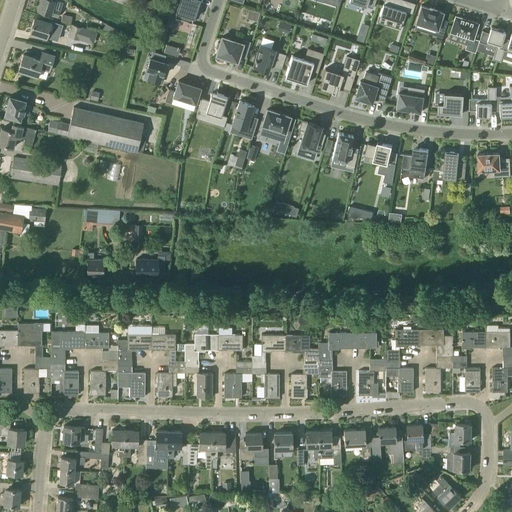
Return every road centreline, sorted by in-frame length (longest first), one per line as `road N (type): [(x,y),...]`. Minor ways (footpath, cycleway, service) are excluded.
road 1 (track): [(0,285),(335,295),(511,279)]
road 2 (residential): [(511,133),(393,127),(211,72),(201,52),(218,0)]
